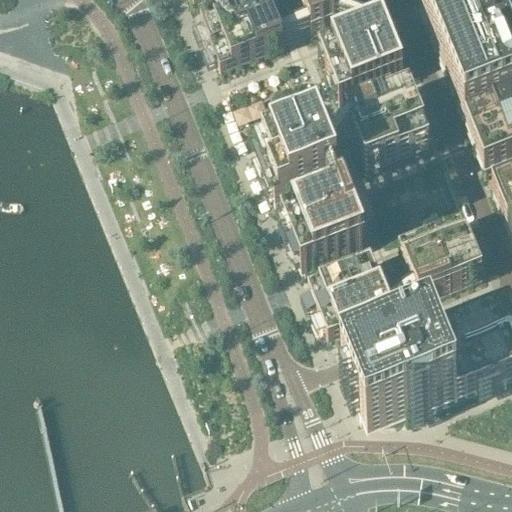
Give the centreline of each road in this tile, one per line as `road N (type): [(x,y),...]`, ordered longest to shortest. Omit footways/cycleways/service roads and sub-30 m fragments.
road 1 (residential): [(264,337),(128,0)]
road 2 (residential): [(395,0),(511,291)]
road 3 (residential): [(511,300),(297,388)]
road 4 (secondary): [(511,505),(394,484),(352,495)]
road 5 (residential): [(352,495),(297,388)]
